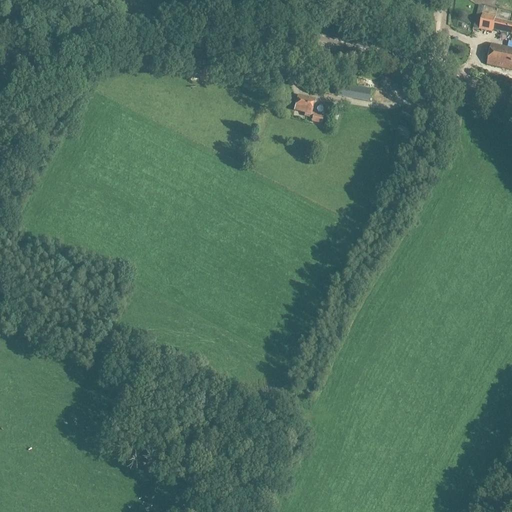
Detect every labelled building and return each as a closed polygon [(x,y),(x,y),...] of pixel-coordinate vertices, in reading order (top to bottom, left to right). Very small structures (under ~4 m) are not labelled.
[(482,16),(479,30),(492,33),(492,30),(495,20),(495,18),(482,15),(482,16)] [(511,23),(495,20),(492,30),(511,34),(511,23)] [(251,55),(251,57),(275,63),(279,44),(279,43),(255,38),(251,55)] [(492,45),(487,66),(511,71),(511,49),(507,48),(492,45)] [(340,87),(338,98),(369,103),(371,93),(340,87)] [(296,100),(293,111),(303,114),(302,117),(311,119),(310,122),(321,125),(323,118),(316,116),(309,115),(312,104),(296,100)] [(333,112),(330,122),(336,125),(339,114),(333,112)] [(388,195),(386,202),(392,204),(395,198),(388,195)]
